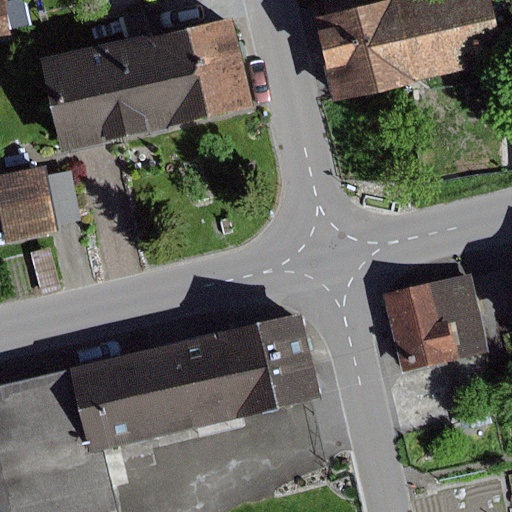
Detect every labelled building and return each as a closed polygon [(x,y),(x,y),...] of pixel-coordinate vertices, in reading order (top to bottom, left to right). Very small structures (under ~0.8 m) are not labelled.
[(7,0),(0,0),(0,35),(13,33),(7,0)] [(495,0),(382,0),(324,14),(345,102),(511,61),(495,0)] [(242,17),(136,40),(157,133),(262,110),(242,17)] [(157,133),(136,40),(50,59),(70,152),(157,133)] [(51,169),(0,177),(0,214),(6,249),(63,240),(51,169)] [(468,277),(385,297),(402,370),(485,350),(468,277)] [(303,317),(0,388),(0,511),(122,511),(109,453),(323,403),(303,317)] [(489,402),(459,408),(463,431),(494,424),(489,402)]
